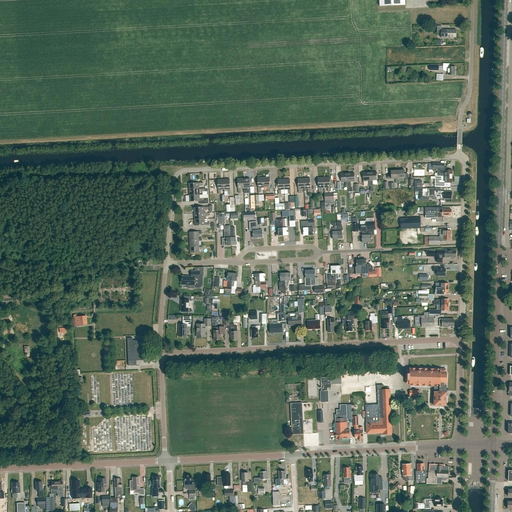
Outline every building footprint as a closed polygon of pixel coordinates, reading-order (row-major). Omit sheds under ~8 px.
[(441,31),(441,33),(441,38),(446,38),(447,37),(456,37),(456,30),(446,30),(446,31),(442,31),(441,31)] [(455,75),(455,67),(449,67),(449,64),(443,64),(443,71),(448,71),(448,75),(455,75)] [(437,177),(441,177),(445,176),(452,177),(452,170),(447,170),(446,170),(446,169),(444,169),(444,167),(444,164),(433,164),(433,170),(433,171),(437,171),(437,173),(437,177)] [(398,171),(398,183),(401,183),(401,178),(405,178),(405,180),(407,180),(408,177),(408,175),(407,174),(405,174),(404,170),(398,171)] [(452,183),(452,177),(445,176),(441,177),(441,180),(435,180),(435,187),(445,187),(445,183),(452,183)] [(441,191),(441,188),(435,187),(435,188),(429,188),(419,188),(419,191),(422,191),(422,196),(429,197),(429,195),(432,195),(435,195),(441,195),(441,202),(445,202),(445,199),(451,199),(451,196),(452,195),(452,192),(451,192),(451,191),(444,191),(441,191)] [(333,203),(333,194),(325,194),(325,214),(332,214),(332,209),(329,210),(329,204),(333,203)] [(200,198),(199,195),(189,196),(190,202),(199,201),(200,204),(208,203),(208,198),(200,198)] [(225,208),(225,212),(226,212),(234,211),(234,197),(229,198),(229,205),(226,205),(226,208),(225,208)] [(451,216),(451,209),(443,209),(443,208),(425,208),(425,218),(437,218),(437,217),(442,217),(442,216),(451,216)] [(401,229),(421,228),(420,218),(400,219),(401,229)] [(366,222),(366,225),(367,242),(372,242),(373,242),(372,239),(372,238),(371,238),(371,235),(373,235),(373,229),(374,229),(374,222),(366,222)] [(227,245),(231,245),(231,232),(230,226),(224,226),(224,238),(225,241),(222,241),(222,245),(227,245)] [(440,230),(440,236),(443,236),(443,237),(440,237),(440,240),(443,240),(443,241),(446,241),(446,240),(450,240),(450,235),(451,231),(446,231),(446,229),(443,229),(443,230),(440,230)] [(9,245),(11,246),(13,245),(14,244),(14,243),(13,242),(9,230),(8,230),(6,230),(5,231),(4,231),(3,232),(3,233),(3,234),(4,236),(8,245),(9,245)] [(429,237),(429,245),(440,245),(440,240),(440,237),(429,237)] [(437,250),(437,259),(442,259),(442,257),(454,258),(454,256),(456,256),(456,250),(445,250),(437,250)] [(356,273),(362,273),(361,260),(356,260),(356,263),(356,264),(357,264),(357,267),(356,267),(355,267),(349,268),(349,274),(356,274),(356,275),(356,273)] [(336,282),(336,279),(336,266),(331,266),(331,267),(330,267),(330,270),(331,270),(331,271),(331,274),(327,274),(328,289),(335,289),(335,282),(336,282)] [(336,266),(336,279),(339,279),(339,274),(344,273),(344,268),(341,269),(341,266),(340,266),(336,266)] [(193,288),(194,288),(195,288),(200,288),(203,286),(203,276),(204,276),(204,267),(195,268),(195,272),(191,272),(191,277),(182,276),(182,285),(188,285),(188,287),(189,288),(190,288),(191,289),(192,289),(193,288)] [(376,268),(376,271),(368,271),(368,277),(376,277),(381,277),(381,268),(376,268)] [(445,276),(445,269),(440,269),(440,268),(433,268),(433,272),(437,272),(437,276),(445,276)] [(311,286),(311,284),(310,270),(305,270),(305,271),(305,274),(305,275),(306,278),(305,278),(305,285),(299,285),(299,290),(305,290),(305,286),(311,286)] [(223,287),(225,287),(225,294),(231,295),(231,286),(232,286),(233,273),(228,273),(227,273),(227,276),(227,277),(228,277),(227,281),(224,281),(223,287)] [(260,287),(260,274),(255,274),(254,274),(254,277),(255,277),(255,278),(255,282),(258,282),(258,287),(252,287),(253,293),(256,293),(260,292),(260,287)] [(12,304),(11,295),(0,295),(0,299),(2,299),(2,304),(12,304)] [(191,301),(191,296),(184,296),(185,296),(185,300),(182,299),(181,312),(189,312),(189,301),(191,301)] [(296,312),(296,317),(288,317),(289,326),(301,325),(301,317),(301,312),(305,312),(304,312),(304,305),(304,299),(298,300),(298,312),(296,312)] [(274,333),(282,332),(282,324),(285,324),(284,304),(280,305),(281,313),(277,313),(277,324),(269,325),(270,333),(270,334),(271,334),(272,335),(273,335),(274,334),(274,333)] [(441,311),(449,311),(449,305),(436,305),(436,310),(434,310),(429,310),(429,314),(441,314),(441,310),(441,311)] [(347,320),(358,319),(357,311),(346,312),(347,320)] [(347,321),(346,314),(342,314),(342,324),(345,324),(346,332),(353,331),(352,326),(354,326),(353,320),(347,321)] [(388,315),(381,315),(382,329),(387,328),(389,328),(389,322),(389,318),(388,318),(388,315)] [(76,325),(85,325),(85,316),(75,317),(76,325)] [(183,317),(183,320),(183,325),(179,325),(179,337),(187,337),(187,326),(191,326),(191,321),(191,317),(183,317)] [(365,331),(372,330),(372,323),(377,323),(377,317),(370,317),(370,321),(365,322),(365,331)] [(404,321),(404,317),(394,318),(394,324),(398,324),(398,329),(410,328),(410,320),(404,321)] [(421,327),(434,327),(434,317),(421,318),(421,327)] [(210,326),(210,319),(204,319),(203,324),(197,324),(197,337),(206,337),(206,326),(210,326)] [(454,327),(454,319),(440,319),(440,327),(442,327),(449,327),(454,327)] [(308,329),(320,329),(320,320),(307,321),(308,329)] [(215,341),(221,340),(221,335),(226,334),(225,327),(214,328),(215,341)] [(132,338),(127,338),(128,366),(136,365),(136,361),(142,360),(141,340),(133,341),(132,338)] [(446,373),(446,369),(408,368),(408,370),(406,369),(406,384),(407,384),(407,385),(418,385),(418,386),(420,386),(420,385),(430,386),(432,387),(432,386),(434,386),(434,387),(435,387),(434,406),(446,406),(447,391),(447,386),(446,386),(446,382),(447,382),(447,373),(446,373)] [(328,391),(327,388),(332,388),(332,384),(341,384),(341,376),(330,377),(321,378),(321,391),(321,402),(329,402),(328,391)] [(382,435),(384,435),(392,435),(391,424),(390,394),(390,389),(384,390),(384,385),(377,386),(378,404),(366,405),(366,409),(367,424),(367,434),(381,433),(381,435),(382,435)] [(303,420),(302,403),(291,404),(292,434),(304,434),(303,426),(300,426),(300,424),(300,423),(295,423),(295,420),(303,420)] [(335,424),(336,439),(346,439),(345,418),(347,418),(347,404),(340,405),(340,410),(337,410),(337,414),(335,415),(335,423),(335,424)] [(359,430),(359,428),(354,428),(355,438),(357,438),(357,440),(362,440),(362,437),(363,437),(363,430),(359,430)] [(424,470),(424,463),(417,463),(417,470),(415,470),(416,482),(425,481),(426,470),(424,470)] [(437,466),(435,465),(432,470),(429,469),(428,478),(427,478),(427,483),(436,484),(436,477),(442,477),(442,479),(445,479),(445,477),(448,477),(448,466),(437,466)] [(363,467),(356,467),(356,475),(354,475),(355,481),(363,480),(363,475),(363,467)] [(276,485),(284,485),(284,479),(285,479),(285,471),(278,471),(279,479),(275,479),(276,485)] [(254,483),(263,483),(262,479),(267,479),(266,472),(260,472),(260,478),(254,478),(254,483)] [(228,485),(228,482),(230,482),(229,473),(223,474),(223,477),(218,478),(218,483),(224,482),(224,485),(228,485)] [(248,481),(248,473),(241,473),(242,481),(243,492),(252,491),(251,481),(248,481)] [(208,483),(208,489),(215,488),(215,482),(211,482),(210,474),(204,475),(204,483),(208,483)] [(379,489),(382,489),(381,477),(378,477),(378,474),(370,474),(371,494),(376,493),(376,498),(379,498),(379,489)] [(184,489),(188,488),(188,490),(196,490),(196,482),(192,483),(191,475),(185,476),(185,480),(184,480),(184,489)] [(139,489),(138,477),(132,477),(132,481),(129,481),(130,487),(133,487),(133,490),(134,490),(134,493),(139,493),(139,495),(144,494),(144,489),(139,489)] [(72,487),(71,487),(71,491),(72,491),(72,493),(72,499),(76,498),(79,498),(85,498),(92,498),(91,488),(84,488),(84,489),(79,489),(78,480),(77,479),(76,479),(73,479),(72,480),(71,480),(72,487)] [(98,492),(103,492),(104,492),(104,487),(105,486),(105,479),(99,479),(99,482),(97,482),(97,487),(98,492)] [(51,493),(57,493),(56,481),(51,481),(51,485),(50,485),(49,486),(49,487),(49,488),(50,489),(51,489),(51,493)] [(42,490),(42,482),(35,482),(36,491),(38,490),(39,498),(44,497),(44,490),(42,490)] [(45,511),(54,511),(54,497),(45,497),(45,511)] [(116,511),(117,498),(115,498),(109,498),(108,511),(116,511)] [(424,504),(424,509),(430,509),(431,509),(431,505),(434,505),(434,506),(437,506),(442,506),(442,500),(434,499),(434,501),(431,501),(431,499),(425,499),(424,504)] [(16,511),(24,511),(25,503),(17,503),(16,511)]
